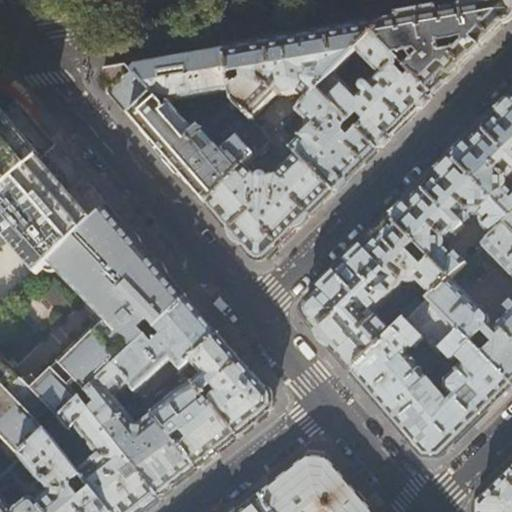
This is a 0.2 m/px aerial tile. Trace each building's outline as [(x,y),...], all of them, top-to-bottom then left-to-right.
[(401,19),(386,22),(371,38),(391,57),(413,53),(416,56),(404,69),(433,96),(446,83),(446,84),(458,72),(458,71),(464,65),(471,57),(472,58),(481,49),(480,48),(499,31),(511,17),(511,6),(510,3),(510,1),(507,0),(506,1),(482,5),(481,4),(460,8),(460,9),(447,11),(435,13),(435,12),(400,18),(401,19)] [(371,38),(386,22),(299,37),(225,51),(235,104),(251,120),(281,90),(290,100),(294,99),(300,93),(309,102),(317,93),(334,76),(347,63),(371,38)] [(404,69),(391,57),(371,38),(347,63),(353,69),(362,60),(380,79),(375,85),(376,86),(371,91),(368,87),(367,87),(366,86),(365,86),(364,86),(363,87),(361,87),(361,88),(360,89),(360,90),(360,91),(360,92),(361,93),(363,96),(358,101),(334,76),(317,93),(352,126),(353,120),(358,117),(362,120),(359,122),(359,125),(361,126),(357,131),(377,151),(404,124),(433,96),(404,69)] [(259,128),(251,120),(235,104),(225,51),(177,59),(140,66),(112,94),(146,134),(191,186),(208,205),(246,166),(270,141),(271,140),(259,128)] [(112,94),(140,66),(109,71),(104,85),(112,94)] [(0,193),(39,159),(56,145),(38,125),(26,111),(23,108),(20,104),(16,101),(13,99),(7,96),(4,95),(0,93),(0,193)] [(317,93),(309,102),(297,114),(314,131),(312,133),(311,133),(310,133),(309,133),(308,134),(292,150),(335,193),(355,172),(377,151),(357,131),(352,126),(317,93)] [(511,101),(483,131),(453,160),(511,221),(511,220),(511,186),(508,187),(508,182),(510,182),(511,180),(511,101)] [(265,122),(259,128),(271,140),(277,134),(278,134),(265,122)] [(278,134),(277,134),(286,143),(291,138),(282,129),(278,134)] [(277,134),(271,140),(270,141),(284,156),(288,156),(289,155),(293,160),(276,178),(275,177),(269,179),(268,178),(268,177),(267,177),(266,176),(265,176),(264,176),(263,176),(262,177),(261,177),(260,178),(259,179),(246,166),(208,205),(253,258),(268,259),(299,228),(335,193),(292,150),(286,143),(277,134)] [(47,168),(39,159),(0,193),(0,234),(18,254),(37,277),(58,256),(93,220),(74,199),(61,184),(69,177),(61,169),(54,161),(47,168)] [(511,221),(453,160),(423,190),(392,221),(450,279),(452,278),(468,262),(456,249),(452,253),(447,247),(447,246),(447,244),(447,243),(447,241),(446,239),(450,240),(454,236),(455,237),(459,234),(458,233),(472,220),(476,222),(480,217),(484,222),(480,225),(493,239),(507,225),(511,221)] [(108,205),(93,220),(58,256),(64,262),(73,253),(91,274),(132,233),(108,205)] [(450,279),(392,221),(349,263),(307,305),(306,320),(325,342),(353,374),(395,333),(372,311),(390,294),(392,296),(406,283),(407,284),(408,285),(409,286),(411,286),(412,286),(413,286),(415,286),(416,286),(418,285),(419,284),(420,283),(433,296),(450,279)] [(511,230),(507,225),(493,239),(484,247),(511,275),(511,302),(507,308),(511,313),(494,330),(489,326),(490,325),(491,323),(491,322),(491,320),(491,318),(491,317),(490,316),(489,315),(488,314),(452,278),(450,279),(433,296),(429,300),(471,344),(483,333),(494,344),(483,355),(511,384),(511,230)] [(91,274),(83,284),(75,290),(118,328),(129,339),(135,351),(148,338),(157,330),(189,299),(144,247),(132,233),(91,274)] [(120,329),(118,328),(75,290),(2,362),(0,359),(0,419),(31,451),(47,436),(82,402),(117,368),(135,351),(126,343),(129,339),(120,329)] [(404,324),(424,304),(419,298),(398,318),(404,324)] [(148,338),(135,351),(117,368),(132,387),(137,394),(172,362),(180,371),(181,370),(191,362),(221,336),(206,318),(189,299),(157,330),(163,338),(155,345),(148,338)] [(424,304),(404,324),(395,333),(353,374),(395,423),(425,457),(440,458),(475,423),(511,386),(511,384),(483,355),(471,344),(429,300),(424,304)] [(247,366),(221,336),(191,362),(204,378),(194,386),(238,437),(254,424),(271,410),(273,395),(247,366)] [(116,399),(132,387),(117,368),(82,402),(160,498),(181,482),(197,469),(156,418),(143,428),(143,432),(137,430),(137,425),(116,399)] [(145,403),(150,410),(156,418),(197,469),(220,451),(238,437),(194,386),(160,410),(150,398),(145,403)] [(142,511),(160,498),(82,402),(47,436),(50,440),(65,428),(68,432),(70,432),(75,428),(78,431),(77,433),(84,441),(86,441),(92,448),(91,450),(97,458),(99,459),(90,466),(86,462),(79,460),(71,466),(109,511),(142,511)] [(142,416),(150,410),(145,403),(136,410),(142,416)] [(109,511),(71,466),(50,440),(47,436),(31,451),(21,461),(41,487),(45,487),(51,494),(37,504),(36,503),(36,502),(35,502),(34,501),(33,501),(32,501),(31,501),(30,501),(29,502),(17,511),(16,511),(11,511),(0,497),(0,511),(109,511)] [(289,473),(260,496),(273,511),(373,511),(355,491),(325,457),(311,455),(289,473)] [(511,511),(511,470),(511,472),(479,503),(478,511),(511,511)] [(246,507),(239,511),(273,511),(260,496),(246,507)]
